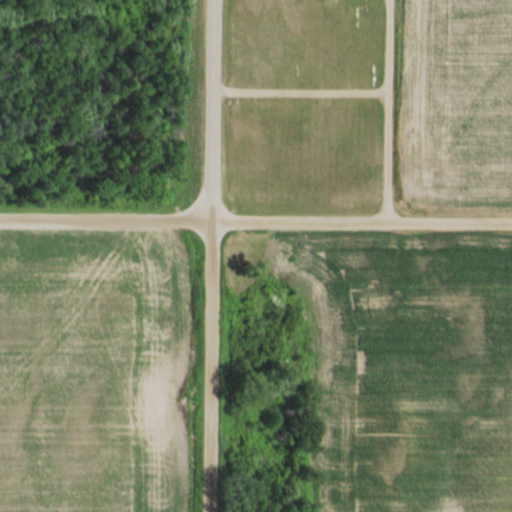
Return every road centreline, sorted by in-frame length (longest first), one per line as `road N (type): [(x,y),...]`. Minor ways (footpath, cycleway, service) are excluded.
road 1 (residential): [(0,221),(511,223)]
road 2 (residential): [(208,511),(212,222)]
road 3 (residential): [(212,222),(212,0)]
